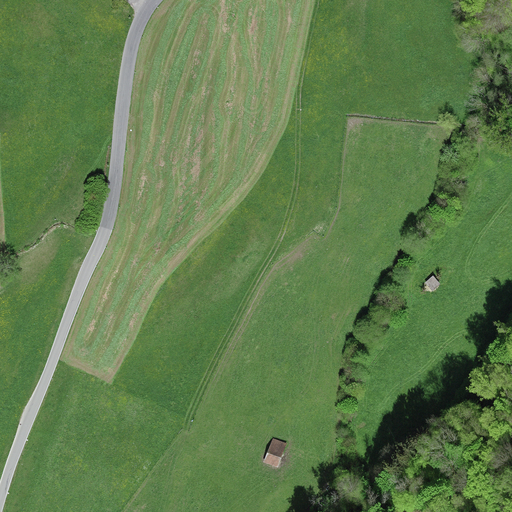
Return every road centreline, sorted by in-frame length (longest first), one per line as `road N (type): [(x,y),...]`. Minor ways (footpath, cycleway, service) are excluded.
road 1 (tertiary): [(0,508),(105,234),(129,60),(155,0)]
road 2 (track): [(314,0),(290,210),(185,429)]
